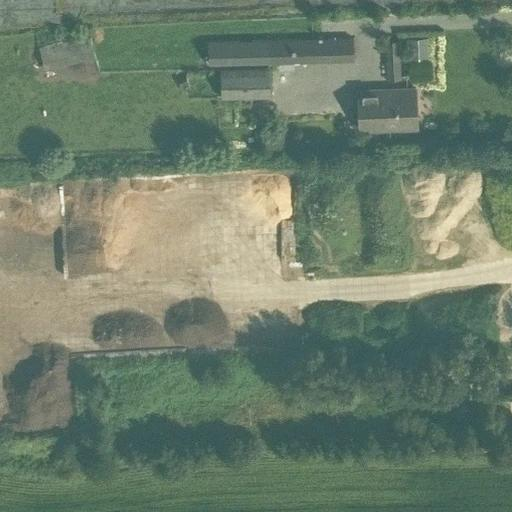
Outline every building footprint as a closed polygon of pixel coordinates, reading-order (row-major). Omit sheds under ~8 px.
[(351,38),(233,41),(234,64),(273,63),(294,63),(351,61),(351,38)] [(64,41),(39,48),(45,69),(93,56),(88,39),(65,45),(64,41)] [(397,39),(385,39),(386,79),(399,79),(397,39)] [(407,53),(428,52),(428,40),(406,40),(407,53)] [(264,69),(216,71),(217,99),(265,97),(264,69)] [(414,87),(356,89),(358,131),(416,129),(414,87)] [(277,133),(257,133),(258,145),(277,145),(277,133)] [(215,185),(196,184),(195,238),(214,239),(215,185)] [(3,392),(3,414),(25,413),(25,391),(3,392)]
